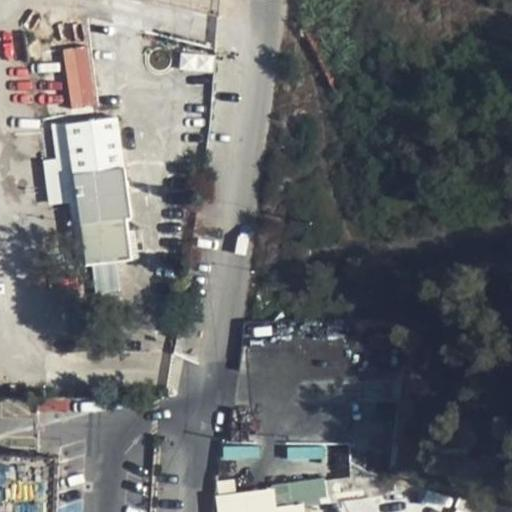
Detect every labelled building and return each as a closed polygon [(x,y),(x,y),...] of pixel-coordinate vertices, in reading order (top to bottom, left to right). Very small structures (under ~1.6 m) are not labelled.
[(69,108),(95,106),(89,45),(63,48),(69,108)] [(117,116),(66,123),(67,124),(69,138),(56,140),(58,160),(57,161),(62,202),(70,200),(77,261),(86,260),(86,263),(130,257),(127,230),(126,217),(131,216),(117,116)] [(67,124),(54,126),(56,140),(69,138),(67,124)] [(137,256),(134,229),(127,230),(130,257),(137,256)] [(53,511),(56,456),(0,454),(0,511),(53,511)] [(334,500),(331,479),(273,488),(275,508),(334,500)]
